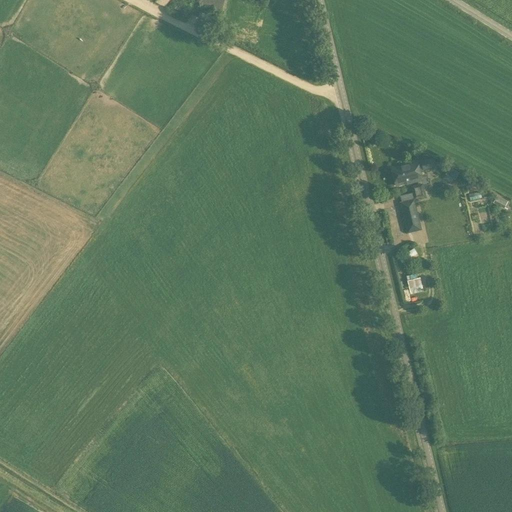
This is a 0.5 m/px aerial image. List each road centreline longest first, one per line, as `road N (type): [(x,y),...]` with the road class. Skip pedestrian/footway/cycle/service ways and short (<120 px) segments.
road 1 (tertiary): [(317,0),(440,511)]
road 2 (track): [(341,95),(306,86),(132,0)]
